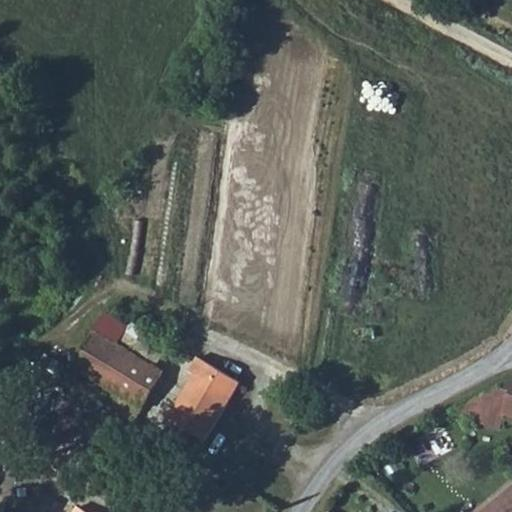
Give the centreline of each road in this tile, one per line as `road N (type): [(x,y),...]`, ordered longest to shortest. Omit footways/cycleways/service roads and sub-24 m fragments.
road 1 (residential): [(304,511),(367,432),(511,358)]
road 2 (track): [(392,0),(511,65)]
